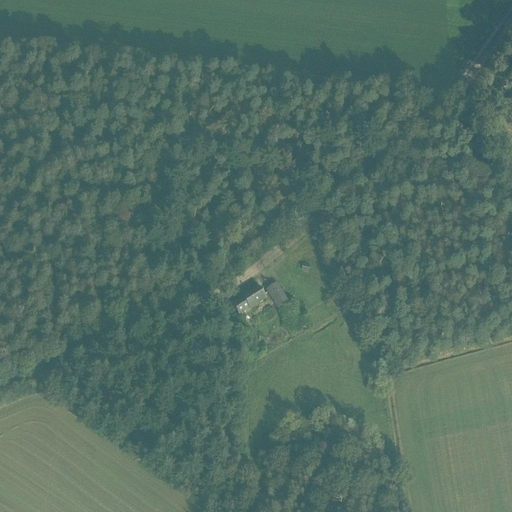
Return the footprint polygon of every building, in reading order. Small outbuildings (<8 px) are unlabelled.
[(265,291),(273,304),(271,305),(273,310),(276,308),(277,310),(288,303),(275,284),(265,291)] [(265,300),(263,298),(258,289),(232,305),(239,316),(243,322),(248,319),(244,313),(265,300)] [(346,307),(338,292),(331,296),(338,311),(346,307)] [(291,314),(285,307),(278,312),(283,320),(291,314)] [(246,334),(240,325),(230,331),(231,334),(229,335),(233,342),(246,334)]
